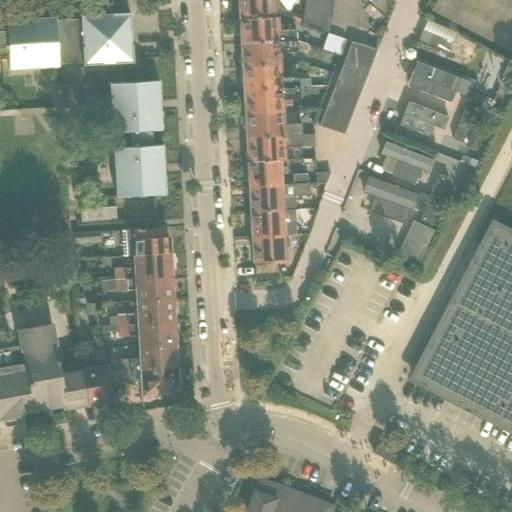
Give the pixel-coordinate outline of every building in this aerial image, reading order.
[(276,17),(272,16),(270,0),(236,0),(237,9),(240,9),(241,19),(276,17)] [(332,15),(334,2),(324,0),(306,0),(305,11),(332,15)] [(511,52),(511,0),(437,0),(432,11),(511,52)] [(288,20),(299,24),(302,15),(291,11),(288,20)] [(303,24),(329,33),(332,15),(305,11),(303,24)] [(83,66),(133,63),(131,13),(81,16),(81,19),(69,20),(71,63),(83,63),(83,66)] [(56,17),(6,20),(7,27),(0,27),(0,36),(1,47),(8,47),(9,70),(59,67),(59,64),(71,63),(69,20),(56,20),(56,17)] [(296,24),(276,17),(241,19),(241,22),(237,22),(238,33),(241,33),(242,43),(297,40),(296,24)] [(444,40),(422,30),(417,42),(440,52),(444,40)] [(294,53),(294,52),(308,51),(308,44),(297,41),(297,40),(242,43),(242,53),(239,57),(240,67),(277,65),(276,54),(294,53)] [(320,125),(344,134),(377,50),(353,41),(320,125)] [(278,79),(277,65),(240,67),(240,78),(244,80),(244,91),(296,89),(296,78),(278,79)] [(408,91),(455,108),(464,84),(417,66),(408,91)] [(310,79),(296,79),(296,89),(310,88),(310,79)] [(162,130),(159,80),(109,83),(112,133),(136,132),(136,139),(156,138),(156,131),(162,130)] [(79,85),(58,86),(59,107),(80,106),(79,85)] [(283,112),(293,111),(292,101),(297,101),(296,89),(244,91),(245,101),(242,104),(243,114),(283,113),(283,112)] [(471,92),(462,115),(472,119),(481,96),(471,92)] [(399,126),(429,137),(433,126),(444,130),(449,117),(408,101),(399,126)] [(488,115),(498,119),(499,120),(502,112),(491,107),(488,115)] [(284,124),(283,113),(243,114),(243,125),(247,128),(247,138),(301,135),(300,124),(284,124)] [(463,143),(472,119),(462,115),(453,138),(463,143)] [(483,136),(471,131),(465,147),(477,152),(483,136)] [(314,147),(314,135),(301,135),(247,138),(248,148),(245,151),(245,157),(249,160),(249,161),(278,160),(282,160),(282,149),(299,148),(314,147)] [(116,198),(166,195),(163,145),(156,145),(156,138),(136,139),(137,146),(113,148),(116,198)] [(434,160),(385,142),(381,155),(398,161),(392,176),(414,184),(420,170),(428,173),(434,160)] [(279,185),(278,160),(249,161),(250,187),(279,185)] [(308,184),(308,183),(307,174),(293,175),(294,185),(308,184)] [(429,196),(440,201),(448,178),(437,174),(429,196)] [(370,212),(406,225),(411,211),(412,211),(418,195),(368,177),(362,193),(375,197),(370,212)] [(279,187),(279,185),(250,187),(252,212),(295,210),(294,197),(310,195),(309,183),(308,183),(308,184),(294,185),(285,185),(284,186),(279,187)] [(80,200),(86,199),(86,188),(74,189),(75,200),(80,200)] [(429,196),(420,193),(414,208),(424,212),(420,221),(431,224),(440,201),(429,196)] [(117,207),(81,209),(81,223),(118,220),(117,207)] [(400,227),(354,207),(344,230),(390,249),(400,227)] [(297,234),(295,210),(252,212),(253,237),(288,235),(297,234)] [(434,232),(413,222),(396,258),(417,268),(434,232)] [(511,233),(493,224),(412,379),(434,390),(432,393),(452,403),(453,401),(511,431),(511,233)] [(124,256),(135,256),(170,254),(169,237),(161,237),(160,228),(122,230),(124,256)] [(100,231),(75,233),(75,243),(101,241),(100,231)] [(283,261),(282,248),(288,248),(288,235),(253,237),(255,279),(288,277),(295,260),(283,261)] [(135,256),(135,268),(116,269),(116,280),(171,277),(170,267),(173,264),(173,258),(170,256),(170,254),(135,256)] [(138,302),(175,300),(175,290),(172,287),(171,277),(116,280),(117,291),(137,290),(138,302)] [(85,304),(84,292),(76,293),(77,305),(85,304)] [(118,314),(118,316),(118,326),(174,322),(173,312),(176,309),(175,300),(138,302),(138,313),(118,314)] [(96,316),(96,304),(86,304),(85,316),(87,316),(96,316)] [(118,326),(119,334),(119,337),(139,336),(140,348),(178,345),(177,335),(174,333),(174,322),(118,326)] [(0,420),(24,416),(24,413),(65,405),(65,409),(88,405),(84,371),(83,361),(59,366),(51,323),(18,329),(21,346),(0,349),(0,420)] [(121,371),(176,367),(176,357),(179,355),(178,345),(140,348),(140,360),(121,361),(121,371)] [(101,403),(112,400),(104,351),(94,353),(96,362),(93,362),(94,369),(84,371),(88,405),(91,404),(94,407),(99,406),(101,403)] [(173,390),(177,389),(176,367),(121,371),(112,372),(114,383),(141,381),(143,395),(150,394),(152,397),(172,393),(173,390)] [(394,465),(398,456),(399,455),(378,444),(373,453),(394,465)] [(259,479),(246,511),(334,511),(331,511),(333,506),(259,479)]
